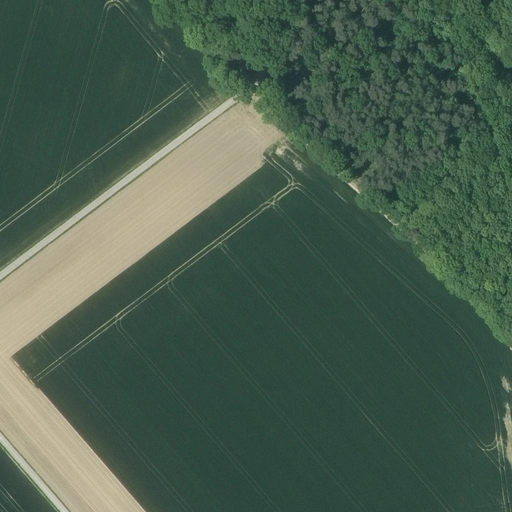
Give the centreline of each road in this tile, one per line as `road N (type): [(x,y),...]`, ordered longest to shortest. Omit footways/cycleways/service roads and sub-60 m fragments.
road 1 (track): [(299,0),(259,80),(0,276)]
road 2 (track): [(247,89),(511,332)]
